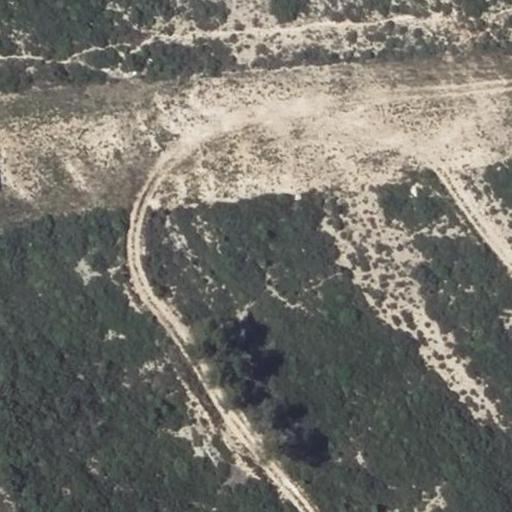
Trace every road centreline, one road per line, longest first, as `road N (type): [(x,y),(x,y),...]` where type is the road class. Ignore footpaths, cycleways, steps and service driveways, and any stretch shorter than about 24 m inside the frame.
road 1 (track): [(319,511),(232,437),(180,326),(139,276),(133,213),(163,167),(300,46)]
road 2 (track): [(318,167),(394,162),(432,170),(511,264)]
road 3 (track): [(511,91),(387,94)]
